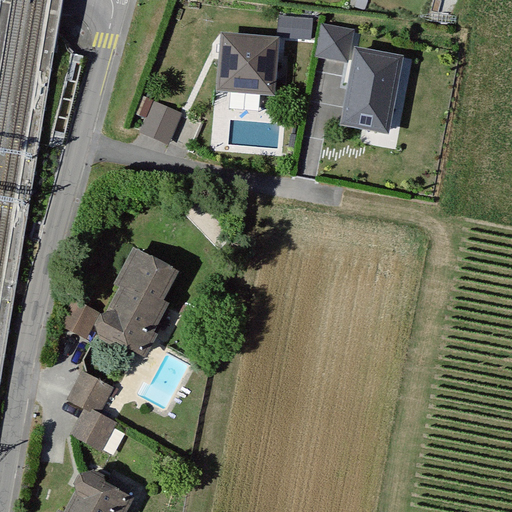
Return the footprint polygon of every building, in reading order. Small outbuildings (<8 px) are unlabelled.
[(283,13),(282,32),(315,34),(316,15),(283,13)] [(279,39),(221,33),(215,91),(273,97),(279,39)] [(404,56),(354,47),(339,127),(389,136),(404,56)] [(150,96),(140,130),(173,140),(183,106),(150,96)] [(191,271),(140,247),(100,330),(151,354),(191,271)] [(74,297),(65,326),(92,334),(100,305),(74,297)] [(111,385),(81,370),(64,403),(85,414),(75,433),(106,449),(119,422),(98,411),(111,385)] [(130,511),(143,490),(92,461),(61,511),(130,511)]
